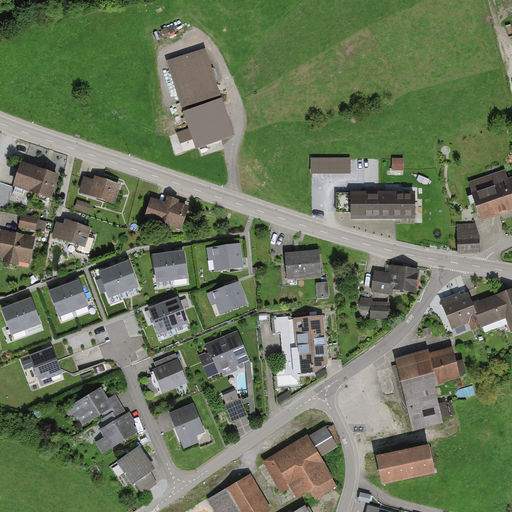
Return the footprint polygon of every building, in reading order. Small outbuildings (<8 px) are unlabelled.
[(202,52),(163,62),(175,109),(215,99),(202,52)] [(228,139),(217,104),(184,115),(195,149),(228,139)] [(312,175),(352,175),(352,157),(312,158),(312,175)] [(394,170),(404,170),(405,160),(394,160),(394,170)] [(14,164),(8,188),(47,199),(53,175),(14,164)] [(83,174),(77,192),(113,204),(119,186),(83,174)] [(472,187),(483,219),(511,208),(511,181),(509,182),(507,175),(472,187)] [(353,211),(353,218),(414,217),(414,192),(338,192),(338,212),(353,211)] [(148,195),(141,218),(178,229),(185,206),(148,195)] [(80,200),(77,206),(89,211),(91,205),(80,200)] [(21,214),(20,228),(38,229),(39,215),(21,214)] [(55,218),(49,238),(81,247),(87,227),(55,218)] [(475,224),(458,225),(459,252),(476,251),(475,224)] [(32,239),(0,231),(0,262),(26,268),(32,239)] [(239,244),(214,248),(217,271),(242,267),(239,244)] [(185,252),(169,254),(173,279),(188,277),(185,252)] [(283,255),(285,280),(318,277),(316,252),(283,255)] [(169,254),(154,256),(157,281),(173,279),(169,254)] [(129,262),(114,268),(123,292),(138,286),(129,262)] [(114,268),(100,273),(109,297),(123,292),(114,268)] [(371,268),(369,291),(416,295),(418,272),(371,268)] [(319,296),(330,295),(329,281),(317,282),(319,296)] [(80,282),(65,287),(74,311),(88,306),(80,282)] [(245,305),(237,283),(214,291),(222,313),(245,305)] [(65,287),(50,292),(59,316),(74,311),(65,287)] [(511,290),(472,305),(480,325),(507,315),(511,328),(511,290)] [(467,293),(444,302),(454,328),(471,322),(473,328),(480,325),(472,305),(467,293)] [(390,321),(393,302),(373,299),(373,297),(363,295),(361,308),(372,309),(371,318),(390,321)] [(178,298),(164,304),(173,328),(187,322),(178,298)] [(32,299),(17,305),(26,329),(40,323),(32,299)] [(164,304),(149,310),(158,333),(173,328),(164,304)] [(17,305),(2,310),(11,334),(26,329),(17,305)] [(327,362),(323,315),(275,319),(276,331),(282,331),(284,359),(278,360),(279,375),(314,372),(327,362)] [(198,349),(212,380),(248,364),(234,332),(198,349)] [(449,348),(397,362),(414,428),(442,421),(431,382),(456,376),(449,348)] [(52,349),(31,357),(40,380),(61,372),(52,349)] [(147,367),(159,395),(186,383),(174,356),(147,367)] [(246,399),(247,413),(256,413),(254,365),(246,366),(248,399),(246,399)] [(102,412),(109,423),(126,413),(116,395),(107,400),(101,389),(68,408),(73,417),(78,414),(83,423),(102,412)] [(247,416),(237,390),(222,396),(233,422),(247,416)] [(193,404),(172,413),(183,440),(204,432),(193,404)] [(103,450),(136,430),(126,413),(109,423),(101,428),(107,437),(98,443),(103,450)] [(326,427),(264,463),(281,493),(291,487),(297,497),(311,489),(316,498),(337,485),(319,455),(336,445),(326,427)] [(428,443),(376,454),(382,480),(434,469),(428,443)] [(139,448),(119,463),(133,483),(135,482),(143,493),(155,485),(147,473),(153,469),(139,448)] [(252,473),(208,499),(216,511),(261,511),(272,506),(252,473)]
